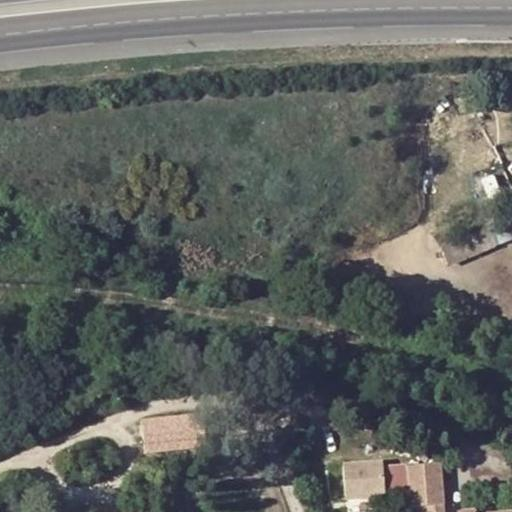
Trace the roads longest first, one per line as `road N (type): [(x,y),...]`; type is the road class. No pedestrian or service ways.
road 1 (trunk): [(0,35),(97,20),(511,10)]
road 2 (residential): [(236,397),(162,399),(0,467)]
